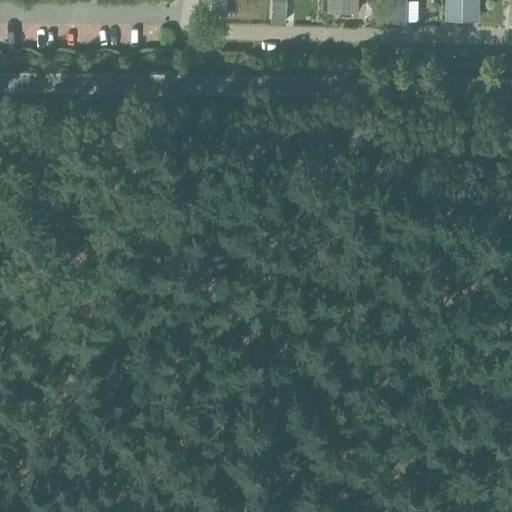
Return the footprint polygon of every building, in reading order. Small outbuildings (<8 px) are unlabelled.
[(211,0),(211,18),(226,19),(226,0),(211,0)] [(272,0),(271,21),(285,22),(286,0),(272,0)] [(328,0),(329,13),(359,13),(359,0),(328,0)] [(388,0),(388,22),(404,22),(404,0),(388,0)] [(468,0),(447,0),(447,18),(468,18),(468,0)]
